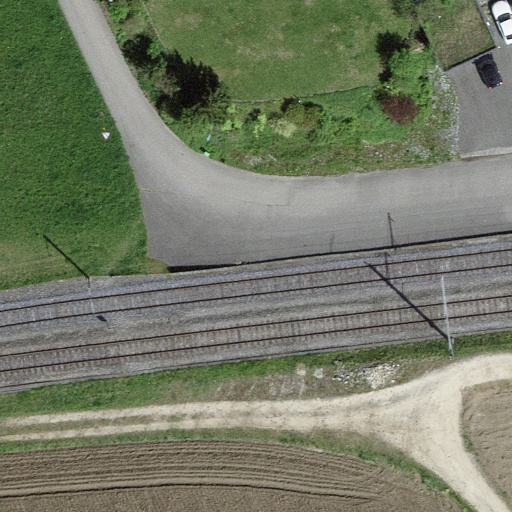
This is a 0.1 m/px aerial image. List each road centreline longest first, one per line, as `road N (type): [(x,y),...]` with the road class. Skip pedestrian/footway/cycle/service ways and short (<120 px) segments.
road 1 (residential): [(511,187),(261,217),(211,206),(185,194),(156,161),(75,0)]
road 2 (track): [(405,413),(221,414),(0,434)]
road 3 (track): [(405,413),(496,511)]
road 4 (track): [(511,364),(462,373),(405,413)]
